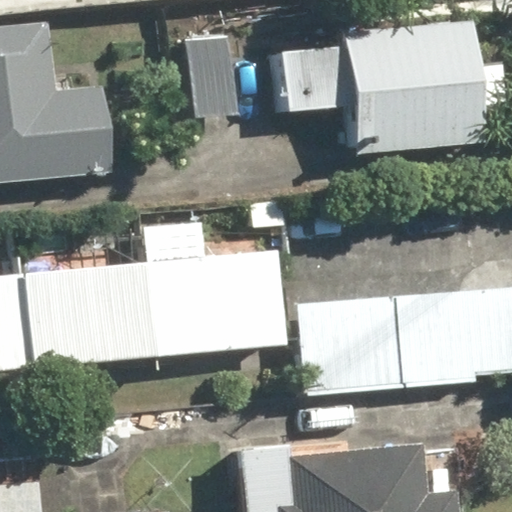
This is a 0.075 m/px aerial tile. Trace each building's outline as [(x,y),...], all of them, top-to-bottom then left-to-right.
[(0,24),(0,184),(97,175),(89,87),(41,91),(34,21),(0,24)] [(265,37),(271,111),(336,105),(340,154),(470,143),(460,22),(265,37)] [(179,41),(185,119),(226,115),(220,37),(179,41)] [(267,251),(0,274),(0,370),(275,346),(267,251)] [(511,287),(287,302),(293,395),(466,383),(465,374),(511,370),(511,287)] [(31,511),(23,431),(0,433),(0,511),(31,511)] [(275,444),(224,449),(231,511),(446,511),(444,489),(416,492),(410,442),(276,458),(275,444)]
